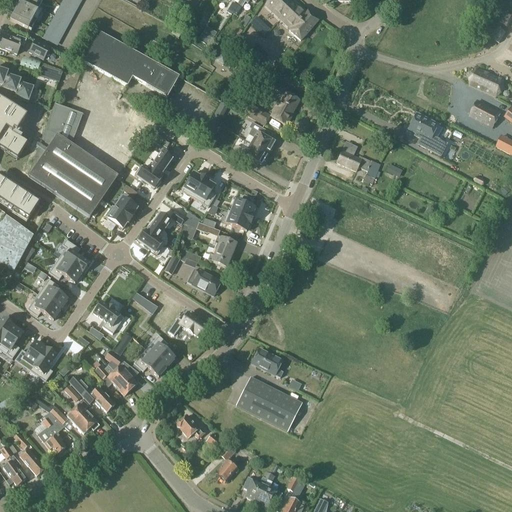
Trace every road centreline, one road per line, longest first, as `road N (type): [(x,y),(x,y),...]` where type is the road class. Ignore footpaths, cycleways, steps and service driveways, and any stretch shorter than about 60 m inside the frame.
road 1 (residential): [(118,255),(193,148),(293,208)]
road 2 (residential): [(293,208),(357,54),(357,35)]
road 3 (residential): [(0,300),(57,341),(118,255)]
road 4 (residential): [(140,439),(235,334)]
road 5 (residential): [(118,255),(235,334)]
road 6 (residential): [(20,511),(140,439)]
road 7 (residential): [(235,334),(293,208)]
